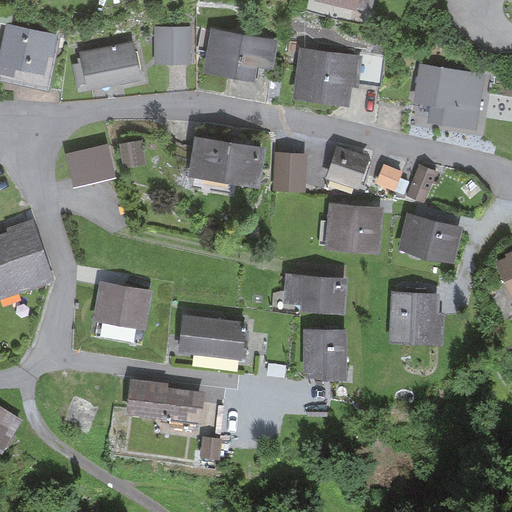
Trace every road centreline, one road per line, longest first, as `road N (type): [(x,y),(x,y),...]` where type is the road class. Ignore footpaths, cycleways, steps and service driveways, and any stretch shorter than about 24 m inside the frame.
road 1 (residential): [(511,178),(205,103),(67,113),(45,120),(30,140)]
road 2 (residential): [(30,140),(68,286),(47,356),(26,370)]
road 3 (residential): [(154,511),(41,428),(26,370)]
